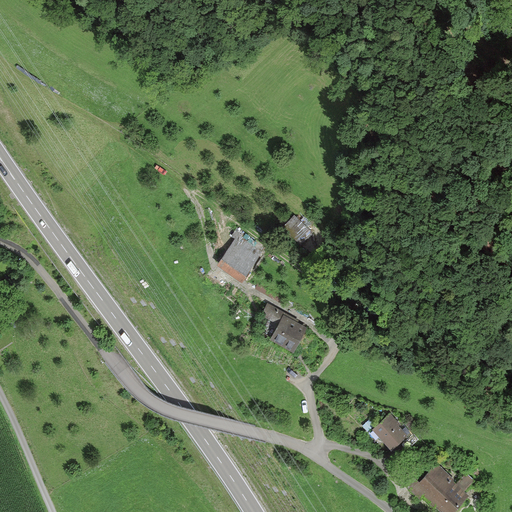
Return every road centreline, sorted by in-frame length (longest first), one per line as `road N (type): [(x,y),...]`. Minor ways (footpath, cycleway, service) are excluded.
road 1 (primary): [(0,156),(253,511)]
road 2 (residential): [(156,411),(131,391),(18,248),(0,241)]
road 3 (track): [(196,191),(316,282),(333,311),(332,349)]
road 4 (track): [(332,349),(323,331),(222,280)]
road 5 (track): [(48,511),(0,391)]
